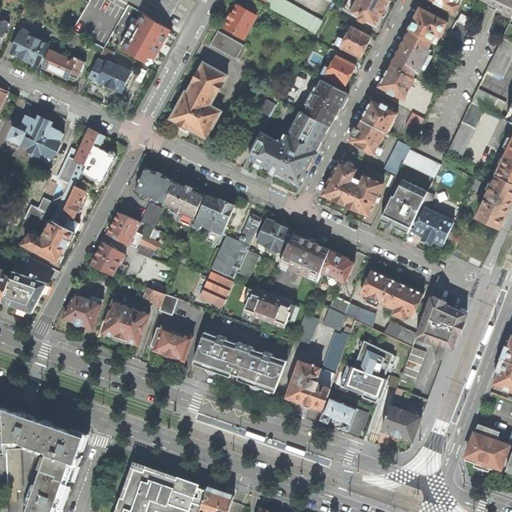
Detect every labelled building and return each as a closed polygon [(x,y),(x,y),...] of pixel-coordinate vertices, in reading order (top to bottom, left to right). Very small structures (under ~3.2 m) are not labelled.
[(161,0),(151,18),(165,26),(179,0),(161,0)] [(316,33),(323,21),(285,0),(267,0),(265,4),(316,33)] [(367,20),(378,26),(385,13),(391,1),(389,0),(358,0),(357,2),(352,0),(350,0),(346,8),(352,11),(352,12),(360,16),(360,17),(360,19),(365,21),(365,22),(367,21),(367,20)] [(436,2),(455,13),(460,4),(457,2),(458,0),(433,0),(436,1),(436,2)] [(511,0),(485,0),(494,4),(505,10),(504,13),(511,17),(511,0)] [(29,18),(35,5),(29,1),(22,15),(29,18)] [(122,17),(171,46),(178,33),(165,26),(151,18),(129,5),(122,17)] [(257,15),(238,5),(232,16),(226,27),(244,37),(257,15)] [(416,17),(410,29),(433,41),(437,43),(440,37),(441,37),(448,22),(421,8),(416,17)] [(462,13),(458,21),(469,26),(473,18),(462,13)] [(0,44),(10,22),(5,20),(4,22),(0,20),(0,44)] [(458,21),(457,20),(452,28),(465,35),(469,26),(458,21)] [(511,23),(510,23),(503,37),(511,41),(511,23)] [(354,53),(362,57),(367,47),(372,37),(352,27),(350,31),(345,29),(337,44),(349,50),(348,51),(354,53)] [(29,32),(24,29),(12,52),(24,57),(39,65),(49,44),(28,34),(29,32)] [(401,46),(391,65),(414,77),(417,71),(420,72),(432,50),(429,48),(433,41),(410,29),(401,46)] [(67,41),(80,49),(86,38),(72,30),(67,41)] [(237,59),(245,45),(219,30),(211,44),(237,59)] [(143,63),(149,53),(126,40),(127,38),(114,31),(105,47),(115,53),(119,47),(121,48),(120,50),(143,63)] [(503,77),(511,58),(511,41),(503,37),(487,70),(503,77)] [(73,61),(51,51),(45,66),(60,73),(69,77),(70,75),(78,79),(86,62),(75,57),(73,61)] [(339,81),(346,85),(352,74),(357,66),(337,55),(330,68),(326,66),(322,73),(334,79),(334,80),(338,82),(339,81)] [(92,77),(100,83),(109,62),(101,58),(92,77)] [(111,88),(125,94),(136,72),(110,60),(109,62),(100,83),(111,88)] [(212,105),(228,75),(205,62),(201,69),(200,69),(194,81),(194,82),(188,92),(186,91),(171,118),(178,122),(178,123),(184,126),(190,129),(190,128),(207,138),(222,111),(212,105)] [(396,94),(406,99),(416,78),(414,77),(391,65),(386,74),(380,85),(390,90),(389,91),(395,95),(396,94)] [(309,105),(305,112),(330,126),(340,109),(348,93),(323,79),(318,87),(316,86),(306,103),(309,105)] [(3,90),(0,88),(0,110),(9,92),(3,90)] [(494,112),(500,99),(479,88),(472,102),(486,108),(494,112)] [(262,97),(261,100),(275,108),(277,105),(262,97)] [(369,108),(362,120),(387,132),(389,132),(399,112),(389,107),(389,105),(383,102),(383,103),(374,98),(369,108)] [(253,114),(267,122),(275,108),(261,100),(253,114)] [(289,177),(295,180),(297,176),(301,178),(303,175),(304,176),(310,164),(307,162),(311,154),(314,156),(318,149),(322,141),(319,139),(323,131),(326,133),(330,126),(305,112),(301,110),(299,114),(278,102),(277,105),(275,108),(267,122),(248,157),(255,161),(256,160),(264,164),(263,165),(269,168),(269,169),(271,169),(269,171),(272,173),(276,175),(277,173),(279,173),(289,178),(289,177)] [(461,158),(486,108),(472,102),(448,151),(461,158)] [(425,118),(414,112),(407,126),(418,132),(425,118)] [(42,152),(53,157),(65,134),(50,127),(50,126),(47,124),(49,122),(46,120),(43,119),(42,121),(39,120),(38,121),(28,116),(21,130),(16,128),(11,137),(22,143),(23,141),(25,142),(24,143),(31,146),(30,150),(31,150),(29,155),(37,159),(39,154),(40,155),(42,152)] [(363,147),(376,153),(387,132),(362,120),(357,129),(351,141),(356,143),(356,144),(362,147),(363,147)] [(44,195),(38,207),(60,219),(76,186),(81,176),(82,172),(100,134),(96,132),(91,129),(76,160),(74,159),(55,200),(44,195)] [(105,136),(100,134),(82,172),(103,183),(118,156),(116,155),(117,153),(116,152),(114,150),(112,151),(111,152),(106,149),(100,146),(105,136)] [(384,168),(397,175),(403,162),(410,149),(411,146),(398,140),(384,168)] [(441,164),(410,149),(403,162),(435,177),(441,164)] [(511,155),(507,153),(496,175),(497,175),(511,182),(511,155)] [(353,178),(357,169),(353,167),(354,164),(348,162),(347,164),(340,161),(323,194),(334,198),(334,199),(338,201),(346,205),(357,179),(353,178)] [(136,189),(166,202),(176,181),(161,174),(146,167),(136,189)] [(358,209),(369,214),(384,182),(366,174),(362,182),(357,179),(346,205),(354,209),(358,210),(358,209)] [(386,185),(390,187),(396,176),(391,174),(386,185)] [(511,206),(511,204),(511,182),(497,175),(494,182),(493,182),(488,194),(486,199),(485,199),(480,210),(481,211),(477,218),(500,229),(511,206)] [(84,177),(81,176),(76,186),(87,192),(90,193),(93,186),(92,184),(89,183),(87,182),(85,179),(84,177)] [(392,225),(408,233),(429,191),(404,179),(395,196),(393,195),(381,219),(392,225)] [(187,186),(176,181),(166,202),(165,204),(188,214),(185,219),(192,222),(205,194),(194,189),(194,188),(191,186),(188,185),(187,186)] [(81,204),(87,192),(76,186),(60,219),(58,223),(75,232),(76,232),(81,223),(74,220),(81,204)] [(220,201),(207,195),(193,227),(201,230),(203,225),(212,228),(207,240),(219,245),(222,238),(220,237),(222,233),(223,233),(235,206),(226,203),(221,200),(220,201)] [(143,222),(155,228),(164,208),(151,203),(143,222)] [(24,244),(58,263),(67,248),(69,244),(71,240),(75,232),(58,223),(60,219),(38,207),(33,204),(25,217),(39,225),(40,223),(48,227),(43,237),(31,231),(24,244)] [(449,211),(458,215),(460,209),(452,205),(449,211)] [(434,239),(444,244),(455,221),(426,208),(415,230),(424,235),(423,237),(427,240),(433,242),(434,239)] [(130,243),(137,247),(144,235),(136,231),(141,222),(120,212),(115,223),(109,233),(129,244),(130,243)] [(251,244),(262,219),(252,214),(240,241),(228,235),(218,258),(215,257),(210,267),(213,269),(201,297),(222,307),(243,262),(251,244)] [(264,232),(259,230),(256,236),(261,238),(259,242),(268,246),(267,248),(275,252),(277,247),(286,251),(294,233),(281,227),(269,221),(264,232)] [(310,240),(294,233),(286,251),(280,264),(318,281),(322,273),(331,249),(325,247),(329,238),(320,234),(316,242),(310,240)] [(93,264),(113,275),(121,260),(123,261),(126,255),(124,254),(124,253),(104,243),(99,253),(93,264)] [(137,253),(151,258),(154,249),(141,244),(137,253)] [(257,247),(251,244),(243,262),(251,266),(257,254),(260,254),(261,248),(257,247)] [(346,255),(332,249),(322,273),(327,275),(325,280),(335,284),(337,280),(345,283),(355,261),(350,259),(351,258),(346,255)] [(167,264),(175,267),(178,261),(170,258),(167,264)] [(0,300),(3,302),(11,277),(3,274),(5,269),(0,267),(0,300)] [(382,274),(373,270),(361,294),(369,297),(367,302),(378,307),(380,302),(389,306),(399,282),(388,278),(389,277),(382,274)] [(13,271),(11,277),(3,302),(10,304),(18,307),(32,277),(13,271)] [(47,283),(32,277),(18,307),(32,312),(47,283)] [(151,286),(163,291),(166,285),(153,281),(151,286)] [(409,287),(399,282),(389,306),(395,309),(393,313),(405,318),(407,314),(413,317),(424,293),(412,288),(409,286),(409,287)] [(244,312),(284,328),(291,311),(289,311),(292,301),(274,294),(255,287),(252,297),(250,296),(244,312)] [(144,300),(161,307),(166,294),(148,288),(144,300)] [(346,315),(350,303),(329,293),(324,305),(330,308),(346,315)] [(160,311),(173,315),(179,299),(166,294),(161,307),(160,311)] [(83,325),(93,328),(102,303),(92,300),(76,295),(64,319),(74,322),(77,325),(83,325)] [(449,305),(431,297),(417,333),(416,335),(440,344),(436,357),(442,359),(447,347),(453,349),(467,313),(461,311),(449,305)] [(139,345),(151,314),(115,300),(103,332),(115,336),(114,339),(121,341),(127,344),(128,341),(139,345)] [(376,313),(350,303),(346,315),(347,315),(356,320),(373,327),(376,313)] [(323,322),(340,329),(347,315),(346,315),(330,308),(323,322)] [(306,351),(319,318),(306,313),(293,346),(306,351)] [(385,333),(373,327),(356,320),(351,334),(407,361),(413,346),(385,333)] [(413,346),(416,335),(417,333),(403,327),(392,320),(385,333),(413,346)] [(492,325),(490,324),(483,342),(487,344),(488,341),(493,328),(494,325),(492,325)] [(185,361),(193,337),(163,326),(163,328),(159,327),(152,346),(156,348),(155,350),(165,354),(165,355),(169,358),(173,358),(174,357),(185,361)] [(275,393),(287,360),(273,355),(274,354),(270,352),(266,351),(265,353),(254,349),(254,347),(239,341),(238,343),(226,339),(227,337),(223,336),(220,334),(219,336),(205,331),(194,364),(275,393)] [(337,374),(351,335),(343,332),(342,334),(336,332),(326,363),(324,369),(302,362),(301,364),(300,365),(288,397),(302,402),(324,409),(337,374)] [(511,335),(503,359),(511,362),(511,335)] [(426,352),(413,347),(399,387),(412,391),(426,352)] [(511,362),(503,359),(498,371),(494,384),(504,388),(503,389),(510,391),(510,390),(511,390),(511,362)] [(476,367),(474,366),(467,384),(471,386),(472,383),(477,370),(478,367),(476,367)] [(397,388),(398,386),(387,382),(375,415),(386,419),(391,404),(392,402),(397,388)] [(362,428),(368,413),(357,409),(358,407),(351,405),(356,392),(345,388),(340,400),(331,396),(321,419),(328,422),(331,416),(333,417),(332,421),(340,424),(341,420),(343,420),(344,421),(341,427),(349,430),(359,433),(361,428),(362,428)] [(403,390),(397,388),(392,402),(398,404),(403,390)] [(408,410),(391,404),(386,419),(382,429),(393,433),(392,435),(394,438),(396,439),(399,439),(401,438),(402,436),(413,440),(422,415),(408,410)] [(410,405),(408,410),(422,415),(424,410),(410,405)] [(5,408),(6,442),(14,442),(21,441),(20,443),(47,453),(26,511),(57,511),(67,486),(75,463),(76,463),(86,437),(66,430),(28,416),(5,408)] [(484,466),(500,472),(509,445),(501,442),(505,433),(479,423),(465,459),(484,466)] [(247,432),(247,434),(265,440),(267,436),(264,435),(250,430),(248,430),(247,432)] [(14,442),(6,442),(7,452),(8,488),(8,500),(9,503),(17,503),(16,490),(22,490),(20,449),(15,449),(14,442)] [(287,446),(287,448),(305,455),(307,451),(304,450),(290,445),(288,444),(287,446)] [(199,511),(207,490),(146,468),(145,471),(135,468),(119,511),(199,511)] [(229,511),(236,493),(232,492),(209,483),(207,490),(199,511),(229,511)] [(8,500),(0,500),(0,511),(9,511),(9,503),(8,500)]
